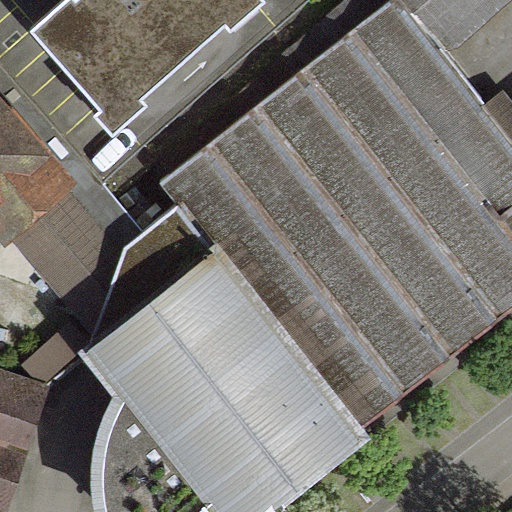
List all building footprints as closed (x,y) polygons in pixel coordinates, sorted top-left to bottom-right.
[(239,0),(55,0),(34,19),(114,110),(239,0)] [(166,182),(224,254),(370,434),(511,320),(511,145),(436,52),(501,0),(350,0),(340,8),(357,29),(166,182)] [(72,183),(0,102),(0,232),(7,241),(72,183)] [(224,254),(97,356),(134,402),(222,511),(293,511),(378,444),(370,434),(224,254)] [(16,511),(52,386),(0,371),(0,511),(16,511)] [(222,511),(134,402),(118,428),(110,468),(116,511),(222,511)]
